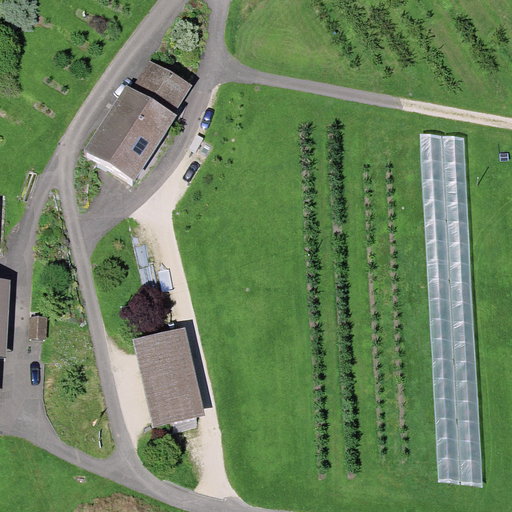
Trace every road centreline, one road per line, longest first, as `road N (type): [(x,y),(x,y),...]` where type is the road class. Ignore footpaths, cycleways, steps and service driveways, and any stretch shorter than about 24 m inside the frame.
road 1 (unclassified): [(172,0),(84,113),(54,171),(130,479),(214,511)]
road 2 (track): [(511,125),(212,75),(219,0)]
road 3 (track): [(154,184),(213,425),(213,511)]
road 4 (track): [(130,479),(33,436),(16,277),(0,272)]
road 5 (track): [(212,75),(174,162),(75,246)]
